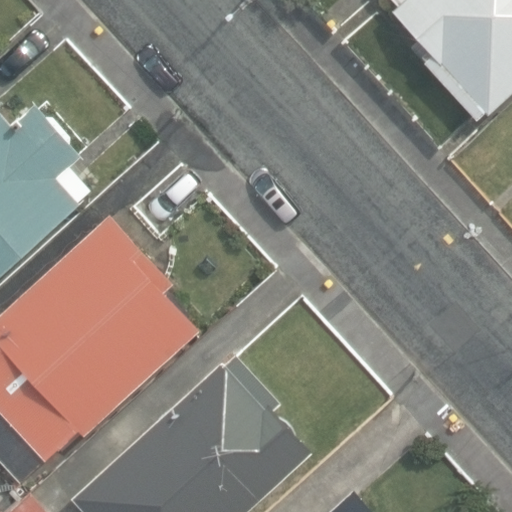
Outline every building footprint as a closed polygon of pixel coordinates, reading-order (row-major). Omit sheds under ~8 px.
[(430,58),(479,115),(511,86),(511,0),(397,0),(402,5),(398,8),(428,43),(417,53),(425,62),(430,58)] [(0,274),(84,202),(80,198),(93,187),(74,165),(86,155),(39,101),(14,123),(0,107),(0,274)] [(133,202),(165,238),(215,193),(183,158),(133,202)] [(0,452),(20,476),(46,453),(49,456),(84,427),(86,428),(201,330),(190,317),(195,313),(171,283),(173,281),(117,216),(0,315),(0,452)] [(76,494),(92,511),(246,511),(317,448),(278,405),(285,399),(241,352),(229,362),(225,359),(76,494)] [(327,511),(382,511),(358,484),(327,511)] [(7,511),(54,511),(32,489),(7,511)]
